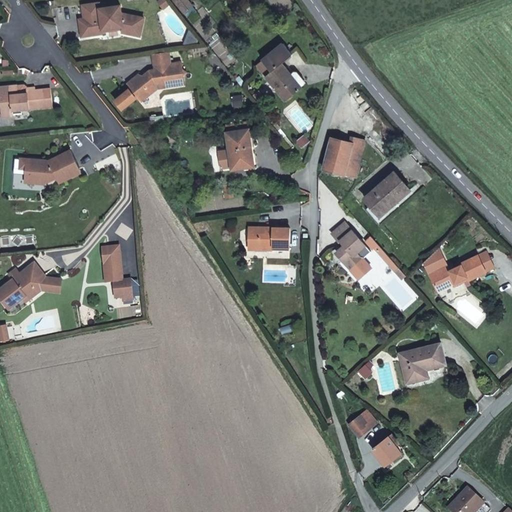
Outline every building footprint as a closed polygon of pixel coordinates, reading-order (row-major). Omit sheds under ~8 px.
[(193,6),(187,0),(176,0),(176,1),(185,12),(193,6)] [(104,31),(123,29),(123,35),(142,37),(145,18),(123,15),(123,8),(102,9),(103,16),(82,18),(82,14),(67,15),(69,33),(75,32),(78,28),(82,27),(82,31),(83,36),(104,34),(104,31)] [(272,71),(266,76),(287,101),(302,88),(282,63),(292,55),(283,43),(263,60),(272,71)] [(139,97),(142,101),(158,89),(185,84),(184,77),(187,72),(182,69),(181,61),(169,63),(168,52),(151,54),(154,69),(149,70),(150,76),(146,79),(141,76),(129,85),(132,89),(117,101),(123,109),(139,97)] [(257,65),(266,76),(272,71),(263,60),(257,65)] [(141,76),(146,79),(150,76),(149,70),(141,76)] [(139,74),(128,83),(129,85),(141,76),(139,74)] [(25,85),(18,86),(18,85),(0,87),(3,116),(15,115),(14,110),(54,106),(52,88),(37,90),(36,86),(29,87),(25,85)] [(243,94),(233,96),(235,106),(244,104),(243,94)] [(247,149),(252,148),(249,129),(227,132),(232,170),(250,167),(247,149)] [(351,142),(332,138),(324,169),(344,174),(345,173),(357,176),(366,141),(352,137),(351,142)] [(49,182),(59,177),(61,182),(82,172),(72,150),(49,160),(49,163),(43,162),(42,160),(28,159),(27,168),(26,180),(49,182)] [(366,210),(380,226),(414,195),(395,173),(365,199),(371,205),(366,210)] [(344,255),(341,258),(351,270),(364,258),(359,253),(366,246),(346,223),(333,234),(340,243),(342,242),(345,245),(340,250),(344,255)] [(260,230),(261,227),(249,227),(249,246),(290,247),(290,228),(264,227),(264,230),(260,230)] [(467,277),(468,279),(469,281),(486,273),(478,255),(462,263),(462,264),(455,268),(451,270),(449,266),(440,246),(425,262),(437,289),(455,280),(455,283),(467,277)] [(136,300),(133,280),(124,281),(120,247),(108,249),(110,264),(105,265),(108,283),(115,282),(118,299),(125,298),(125,302),(136,300)] [(366,261),(364,258),(351,270),(354,272),(366,261)] [(18,271),(11,277),(15,281),(0,292),(0,297),(10,311),(24,300),(38,290),(40,293),(45,289),(47,288),(45,285),(41,280),(46,277),(38,267),(33,270),(32,268),(22,276),(18,271)] [(63,280),(47,279),(46,277),(41,280),(45,285),(47,288),(45,289),(48,293),(62,294),(63,280)] [(455,280),(437,289),(438,291),(451,285),(452,287),(468,279),(467,277),(455,283),(455,280)] [(27,303),(40,293),(38,290),(24,300),(27,303)] [(9,340),(6,326),(0,327),(0,336),(1,342),(9,340)] [(412,361),(404,363),(408,382),(423,379),(421,370),(428,369),(447,364),(442,343),(410,351),(412,361)] [(402,353),(404,363),(412,361),(410,351),(402,353)] [(366,364),(360,370),(366,378),(373,371),(366,364)] [(430,377),(428,369),(421,370),(423,379),(430,377)] [(362,431),(365,433),(377,423),(368,411),(350,425),(358,434),(362,431)] [(393,435),(374,449),(386,465),(401,453),(396,445),(399,443),(393,435)] [(476,511),(484,504),(468,489),(450,509),(453,511),(476,511)]
